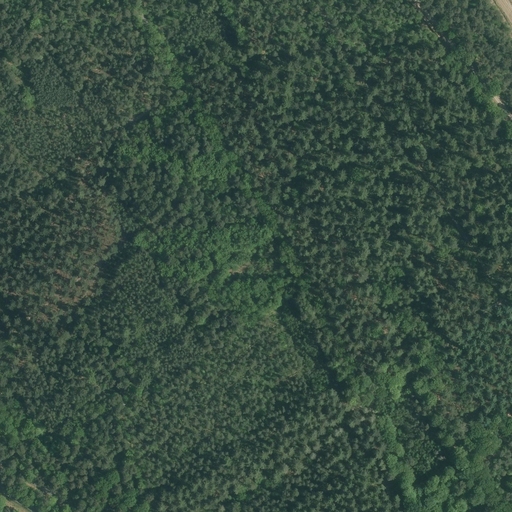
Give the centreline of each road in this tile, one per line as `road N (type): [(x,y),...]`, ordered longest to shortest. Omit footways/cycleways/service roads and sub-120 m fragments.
road 1 (track): [(0,340),(123,244),(105,196),(105,132),(194,77),(234,82),(254,68),(295,132),(361,79)]
road 2 (unclassified): [(410,511),(387,438),(308,287),(131,0)]
road 3 (track): [(204,511),(416,368),(504,297)]
road 4 (track): [(511,309),(315,0)]
road 5 (track): [(12,448),(120,415),(266,314),(282,315),(304,348)]
road 6 (track): [(511,117),(416,0)]
road 7 (track): [(496,511),(464,453),(511,417)]
